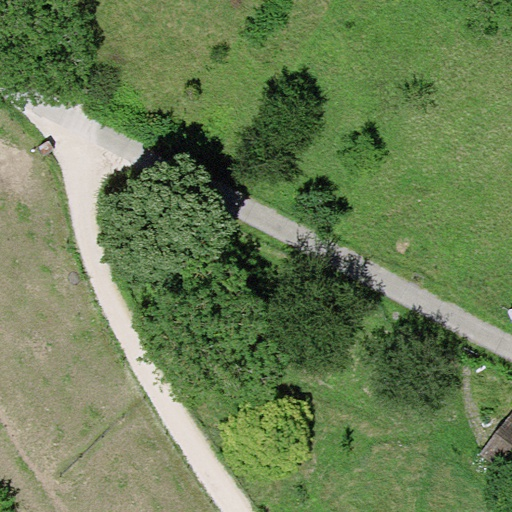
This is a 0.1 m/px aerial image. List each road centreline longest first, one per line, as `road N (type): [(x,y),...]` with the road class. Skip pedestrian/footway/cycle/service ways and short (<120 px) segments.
road 1 (track): [(511,345),(0,81)]
road 2 (track): [(84,127),(90,242),(139,338),(171,427),(228,511)]
